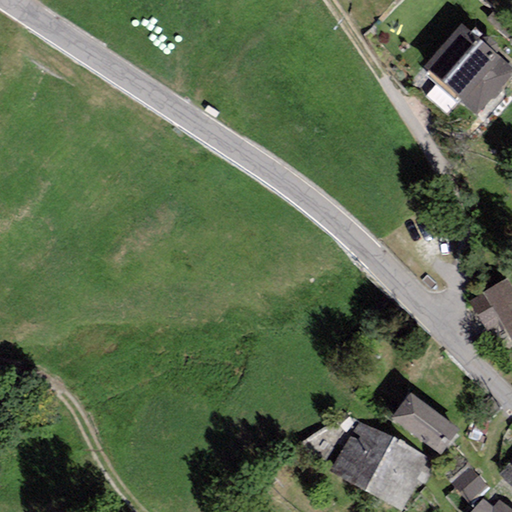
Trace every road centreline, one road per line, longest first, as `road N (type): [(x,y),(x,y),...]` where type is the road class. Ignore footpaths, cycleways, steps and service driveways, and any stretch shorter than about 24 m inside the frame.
road 1 (tertiary): [(511,400),(348,230),(272,167),(12,0)]
road 2 (track): [(341,0),(439,165),(461,218),(459,289),(438,321)]
road 3 (track): [(141,511),(117,491),(66,394),(0,362)]
